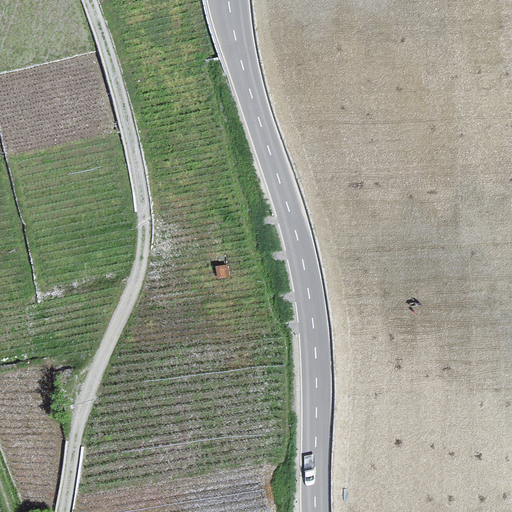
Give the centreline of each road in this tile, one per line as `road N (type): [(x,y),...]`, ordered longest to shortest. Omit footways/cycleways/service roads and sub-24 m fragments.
road 1 (track): [(88,0),(146,199),(146,250),(81,415),(61,511)]
road 2 (tertiary): [(317,511),(310,296),(228,0)]
